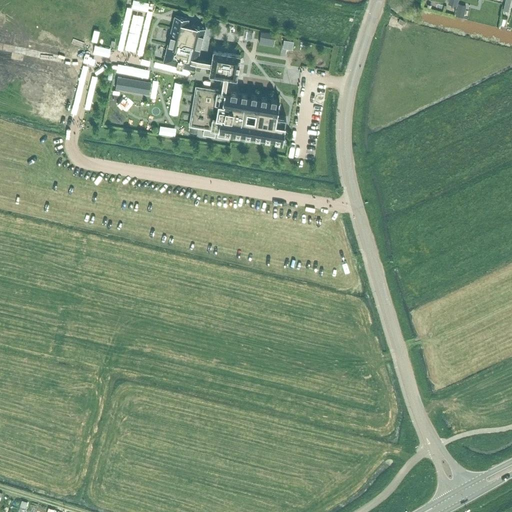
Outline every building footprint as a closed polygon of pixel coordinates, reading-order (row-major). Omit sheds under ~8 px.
[(205,28),(191,24),(190,26),(186,24),(188,19),(188,18),(174,15),(175,16),(163,61),(194,69),(196,63),(197,58),(204,28),(205,28)] [(274,35),(260,32),(258,40),(272,43),(274,35)] [(284,53),(286,40),(276,38),(274,51),(284,53)] [(285,50),(298,55),(301,44),(289,40),(285,50)] [(196,63),(210,65),(209,73),(223,75),(227,76),(236,78),(240,54),(213,50),(211,61),(197,58),(196,63)] [(299,65),(300,54),(285,53),(285,64),(299,65)] [(302,68),(309,69),(311,57),(304,57),(302,68)] [(313,59),(309,69),(319,72),(322,62),(313,59)] [(196,86),(189,125),(282,140),(282,141),(285,124),(284,124),(275,123),(279,99),(278,99),(278,100),(225,91),(224,90),(227,76),(223,75),(220,90),(196,86)] [(151,82),(117,76),(115,88),(149,94),(151,82)] [(333,227),(338,216),(333,214),(327,224),(333,227)]
